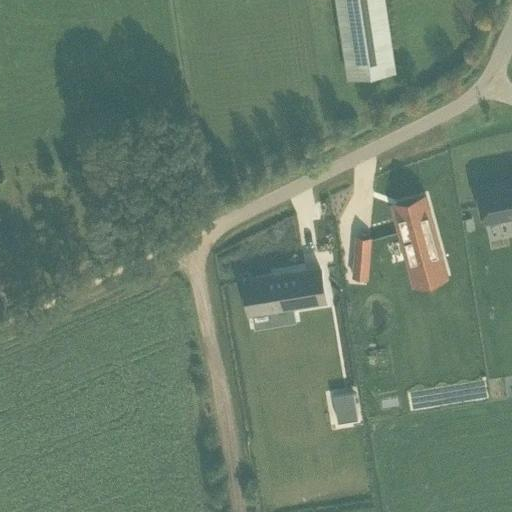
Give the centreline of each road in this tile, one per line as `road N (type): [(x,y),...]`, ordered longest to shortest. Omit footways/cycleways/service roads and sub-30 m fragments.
road 1 (unclassified): [(486,84),(451,110),(214,228)]
road 2 (track): [(214,228),(194,255),(239,511)]
road 3 (track): [(194,255),(0,340)]
